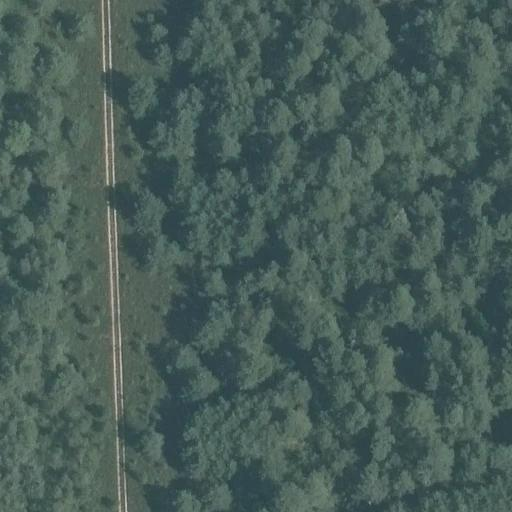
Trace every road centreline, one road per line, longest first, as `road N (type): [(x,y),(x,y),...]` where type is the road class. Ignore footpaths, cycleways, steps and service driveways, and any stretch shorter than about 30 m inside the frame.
road 1 (track): [(97,0),(111,511)]
road 2 (track): [(511,55),(389,0)]
